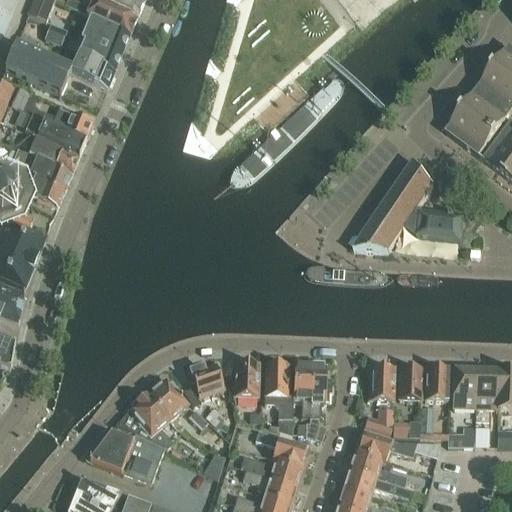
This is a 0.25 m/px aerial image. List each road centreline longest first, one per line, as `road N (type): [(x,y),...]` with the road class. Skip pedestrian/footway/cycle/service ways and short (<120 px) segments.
road 1 (residential): [(164,0),(55,257),(17,410),(0,431)]
road 2 (residential): [(348,349),(222,344),(166,356),(120,394),(25,511)]
road 3 (residential): [(471,177),(416,136),(500,27)]
road 4 (residential): [(306,511),(347,380),(348,349)]
road 5 (residential): [(348,349),(511,354)]
